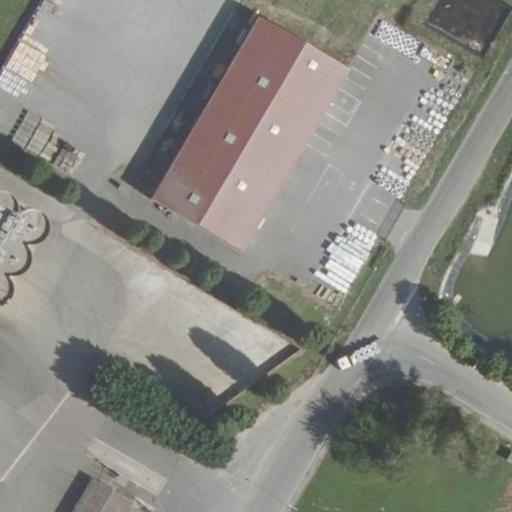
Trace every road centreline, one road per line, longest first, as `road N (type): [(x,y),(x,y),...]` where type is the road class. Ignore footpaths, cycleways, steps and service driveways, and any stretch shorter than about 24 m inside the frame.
road 1 (tertiary): [(379,314),(511,89)]
road 2 (tertiary): [(263,511),(379,314)]
road 3 (unclassified): [(379,314),(511,407)]
